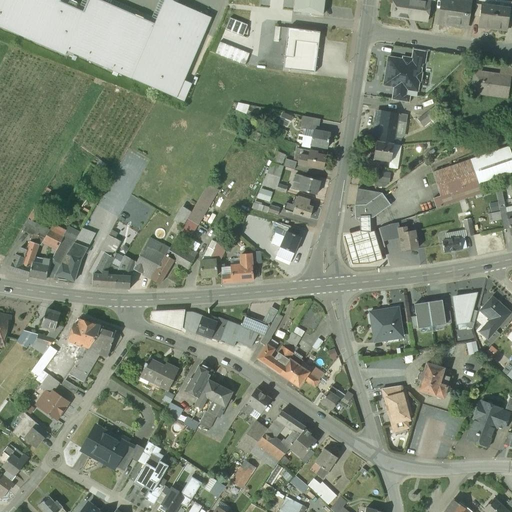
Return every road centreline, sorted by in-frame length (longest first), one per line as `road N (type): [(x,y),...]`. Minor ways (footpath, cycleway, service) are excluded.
road 1 (residential): [(381,458),(240,368),(134,327)]
road 2 (tertiary): [(322,286),(364,33)]
road 3 (secondary): [(127,300),(322,286)]
road 4 (residential): [(330,285),(381,458)]
road 5 (secondary): [(330,285),(494,263)]
road 6 (residential): [(134,327),(53,459)]
road 7 (residential): [(364,33),(511,52)]
road 8 (secondary): [(0,285),(127,300)]
